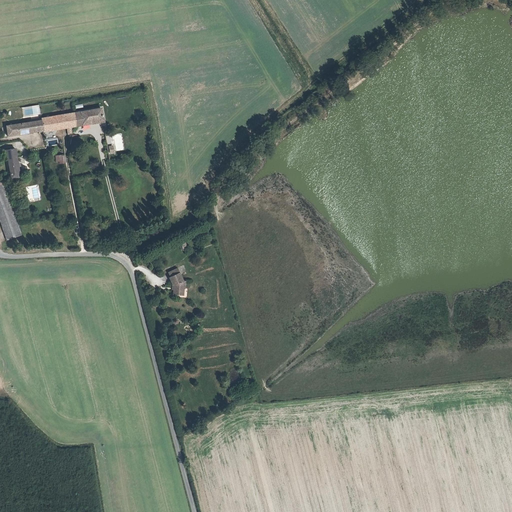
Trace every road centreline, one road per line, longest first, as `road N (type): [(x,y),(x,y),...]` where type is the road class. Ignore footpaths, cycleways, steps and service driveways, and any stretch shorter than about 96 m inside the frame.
road 1 (track): [(124,258),(170,230),(231,151),(417,0)]
road 2 (unclassified): [(0,253),(124,258),(194,511)]
